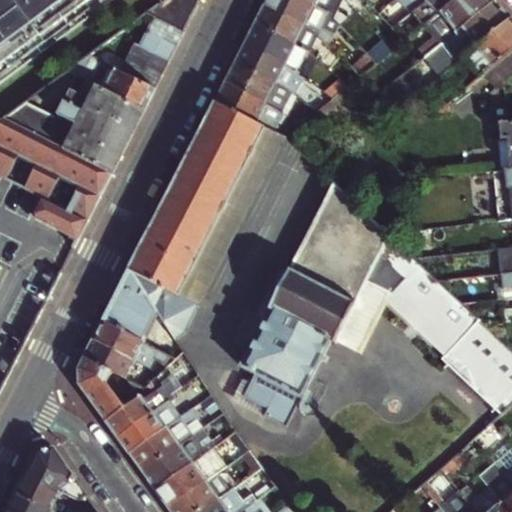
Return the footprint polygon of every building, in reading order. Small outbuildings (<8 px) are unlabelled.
[(0,0),(0,87),(117,0),(0,0)] [(153,19),(185,35),(203,0),(170,0),(148,17),(153,19)] [(338,17),(336,19),(324,13),(325,11),(304,0),(269,0),(266,6),(322,34),(319,39),(326,46),(327,48),(342,23),(338,17)] [(342,23),(353,5),(349,0),(304,0),(325,11),(324,13),(336,19),(338,17),(342,23)] [(396,0),(411,14),(427,0),(396,0)] [(433,34),(442,45),(495,3),(491,0),(458,0),(424,27),(418,33),(408,40),(414,49),(433,34)] [(427,0),(411,14),(424,27),(458,0),(427,0)] [(372,11),(374,9),(368,2),(365,4),(372,11)] [(443,74),(446,72),(511,21),(511,19),(495,3),(442,45),(419,63),(425,70),(434,63),(443,74)] [(319,39),(322,34),(266,6),(257,25),(309,51),(314,56),(318,61),(326,46),(319,39)] [(178,50),(185,35),(153,19),(145,34),(178,50)] [(408,40),(418,33),(407,19),(395,29),(406,41),(408,40)] [(468,87),(487,72),(511,53),(511,21),(446,72),(451,78),(457,74),(468,87)] [(307,69),(314,56),(309,51),(257,25),(248,43),(286,64),(299,71),(306,78),(329,103),(334,99),(307,69)] [(171,64),(178,50),(145,34),(139,48),(171,64)] [(375,66),(390,54),(379,39),(364,51),(375,66)] [(299,71),(286,64),(248,43),(238,63),(292,91),(306,78),(299,71)] [(164,77),(171,64),(139,48),(136,46),(129,59),(164,77)] [(357,80),(375,66),(364,51),(361,47),(342,63),(346,67),(357,80)] [(505,90),(506,89),(511,83),(511,53),(487,72),(505,90)] [(122,73),(157,91),(164,77),(129,59),(122,73)] [(80,79),(146,113),(157,91),(122,73),(102,63),(95,75),(79,67),(70,74),(80,79)] [(292,91),(238,63),(228,83),(283,110),(292,91)] [(343,92),(357,80),(346,67),(333,79),(343,92)] [(5,121),(114,176),(146,113),(80,79),(59,119),(29,103),(5,121)] [(283,110),(228,83),(217,104),(269,129),(272,131),(283,110)] [(202,303),(182,292),(269,129),(217,104),(131,273),(155,308),(177,339),(186,332),(202,303)] [(114,176),(5,121),(0,124),(0,178),(8,183),(20,158),(38,167),(26,192),(42,200),(34,217),(36,220),(81,243),(114,176)] [(511,126),(503,128),(507,166),(511,165),(511,126)] [(182,292),(202,303),(269,178),(328,208),(339,186),(329,177),(290,139),(272,131),(269,129),(182,292)] [(342,189),(363,187),(361,174),(358,173),(329,177),(339,186),(342,189)] [(333,341),(339,344),(372,280),(384,286),(379,291),(438,347),(472,313),(342,189),(339,186),(328,208),(245,367),(257,374),(253,381),(246,395),(270,408),(265,416),(288,429),(333,341)] [(504,252),(511,251),(511,222),(500,224),(504,252)] [(140,339),(155,308),(131,273),(106,322),(140,339)] [(154,370),(162,374),(180,360),(140,339),(106,322),(97,340),(154,370)] [(131,387),(122,397),(111,381),(115,373),(88,359),(82,370),(84,385),(109,420),(142,395),(147,391),(144,387),(136,383),(128,379),(131,387)] [(136,383),(144,387),(162,374),(154,370),(153,371),(136,383)] [(109,420),(120,436),(187,388),(193,384),(189,378),(184,381),(179,375),(145,399),(142,395),(109,420)] [(253,381),(246,377),(238,392),(234,400),(265,416),(270,408),(246,395),(253,381)] [(120,436),(132,452),(183,417),(179,411),(190,403),(192,395),(187,388),(120,436)] [(132,452),(145,471),(191,438),(195,442),(199,439),(196,435),(189,424),(203,415),(197,407),(183,417),(132,452)] [(145,471),(158,490),(217,447),(220,445),(207,426),(196,435),(199,439),(195,442),(191,438),(145,471)] [(511,477),(511,443),(510,441),(493,456),(498,461),(511,477)] [(171,507),(209,481),(230,466),(217,447),(158,490),(171,507)] [(88,501),(92,497),(58,449),(41,451),(28,476),(62,493),(64,489),(85,501),(88,501)] [(511,511),(511,477),(498,461),(481,475),(491,487),(511,511)] [(230,511),(228,508),(265,483),(258,473),(239,486),(202,511),(230,511)] [(18,496),(50,511),(52,511),(62,493),(28,476),(18,496)] [(171,507),(174,511),(202,511),(239,486),(233,477),(215,490),(209,481),(171,507)] [(480,511),(511,511),(491,487),(472,502),(480,511)] [(446,511),(480,511),(472,502),(462,491),(442,507),(446,511)] [(50,511),(18,496),(10,511),(11,511),(50,511)] [(265,511),(264,509),(258,501),(241,511),(265,511)]
